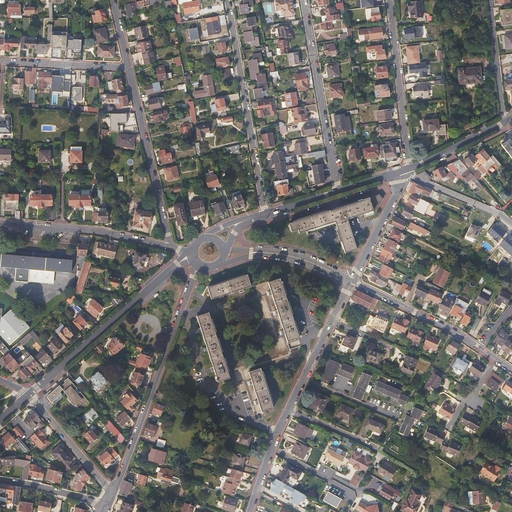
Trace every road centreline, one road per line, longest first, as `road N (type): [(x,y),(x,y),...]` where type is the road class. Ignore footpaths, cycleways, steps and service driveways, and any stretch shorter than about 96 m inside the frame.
road 1 (residential): [(188,291),(112,495)]
road 2 (residential): [(228,0),(265,213)]
road 3 (tertiary): [(192,255),(29,395)]
road 4 (residential): [(303,0),(337,192)]
road 5 (residential): [(128,66),(171,247)]
road 6 (residential): [(171,247),(0,223)]
road 7 (residential): [(388,0),(407,168)]
road 8 (residential): [(480,347),(350,281)]
road 9 (residential): [(29,395),(112,495)]
road 10 (residential): [(0,60),(128,66)]
road 11 (residential): [(350,281),(407,168)]
road 12 (residential): [(488,0),(504,122)]
road 13 (residential): [(407,168),(511,223)]
